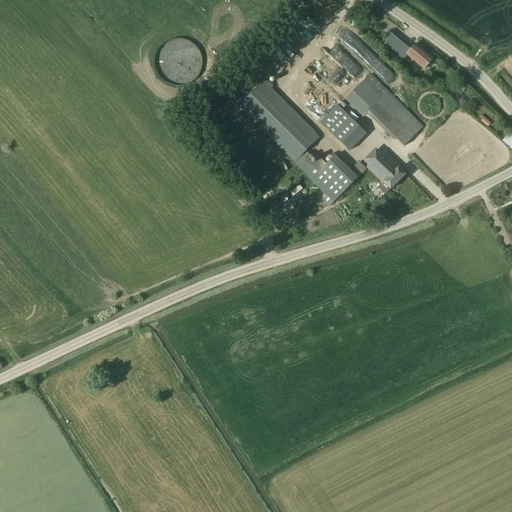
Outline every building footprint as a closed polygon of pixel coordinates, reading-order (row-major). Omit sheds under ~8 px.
[(424,69),(433,59),(415,44),(410,50),(389,32),(381,41),(404,60),(407,55),(424,69)] [(404,147),(423,127),(370,74),(345,99),(363,117),(367,113),(394,141),(396,139),(404,147)] [(294,163),(330,200),(327,203),(330,206),(333,203),(366,170),(358,162),(351,170),(335,155),(326,164),(320,158),(314,164),(304,154),(319,138),(262,82),(239,105),(296,162),(294,163)] [(349,151),(366,134),(337,105),(320,123),(349,151)] [(391,189),(406,174),(400,168),(401,166),(384,151),(379,152),(375,149),(364,161),(368,164),(366,168),(382,183),(383,182),(384,182),(378,188),(385,195),(391,189)] [(301,188),(304,194),(314,189),(312,184),(301,188)]
